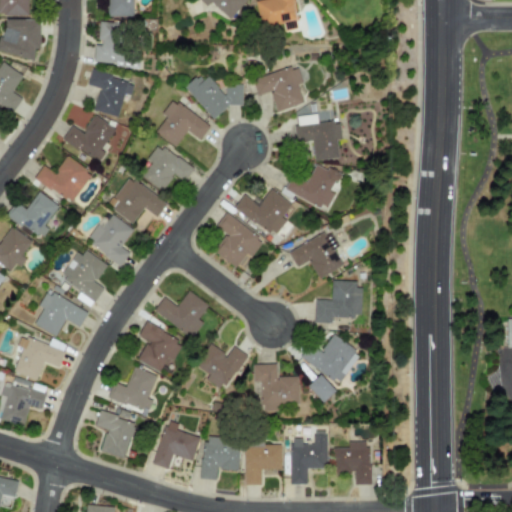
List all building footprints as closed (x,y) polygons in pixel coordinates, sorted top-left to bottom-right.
[(0,0),(0,15),(27,15),(26,0),(0,0)] [(105,0),(105,16),(131,16),(131,0),(105,0)] [(197,0),(205,6),(208,2),(229,20),(245,0),(197,0)] [(253,0),(258,27),(282,23),(283,31),(296,28),(291,0),(253,0)] [(38,49),(38,20),(2,19),(2,37),(0,37),(0,55),(32,56),(32,48),(38,49)] [(91,63),(137,67),(138,50),(119,48),(122,23),(98,21),(96,43),(93,42),(91,63)] [(0,104),(11,112),(20,98),(10,91),(20,76),(0,61),(0,104)] [(274,112),(301,103),(295,84),(300,83),(294,65),(250,79),(255,95),(268,91),(274,112)] [(115,117),(122,93),(128,95),(132,82),(89,70),(85,85),(97,88),(91,110),(115,117)] [(240,105),(240,85),(223,85),(223,96),(206,76),(204,77),(193,77),(182,86),(210,119),(227,105),(240,105)] [(207,127),(171,99),(159,114),(164,117),(153,132),(172,147),(185,130),(197,140),(207,127)] [(336,158),(335,141),(339,140),(337,121),(315,123),(314,114),(295,116),(296,125),(292,125),(293,142),(310,140),(311,160),(336,158)] [(68,125),(60,141),(98,161),(103,152),(100,150),(112,127),(90,116),(82,132),(68,125)] [(191,166),(154,144),(145,160),(148,162),(139,177),(161,190),(171,175),(182,181),(191,166)] [(41,165),(32,178),(69,203),(89,173),(64,156),(52,173),(41,165)] [(283,189),(324,210),(332,193),(330,192),(338,175),(314,163),(304,182),(290,174),(283,189)] [(141,208),(154,217),(164,203),(126,176),(105,206),(131,223),(141,208)] [(241,195),(232,207),(272,237),(284,220),(280,217),(289,205),(268,189),(256,206),(241,195)] [(56,205),(36,191),(24,209),(13,201),(4,214),(39,238),(46,229),(42,225),(56,205)] [(119,265),(127,253),(119,247),(131,229),(105,211),(85,241),(119,265)] [(211,252),(234,268),(244,253),(249,257),(261,240),(223,213),(213,226),(224,233),(211,252)] [(0,267),(7,272),(13,263),(16,265),(31,242),(8,227),(0,239),(0,267)] [(286,251),(294,267),(306,260),(316,278),(341,265),(331,248),(333,247),(324,231),(286,251)] [(105,265),(79,247),(58,277),(92,301),(101,288),(93,282),(105,265)] [(312,299),(312,322),(329,323),(329,316),(357,317),(358,281),(329,280),(329,300),(312,299)] [(32,324),(53,336),(62,319),(77,327),(85,312),(44,290),(36,306),(40,308),(32,324)] [(196,319),(206,304),(186,290),(175,306),(161,297),(151,311),(190,338),(200,323),(196,319)] [(318,351),(308,343),(298,357),(336,384),(357,354),(330,335),(318,351)] [(56,367),(62,352),(19,336),(15,346),(20,348),(11,371),(34,379),(41,361),(56,367)] [(193,366),(207,374),(203,380),(217,388),(221,382),(228,386),(246,356),(230,347),(225,355),(207,344),(193,366)] [(274,364),(251,364),(251,382),(258,382),(259,411),(277,410),(277,404),(296,404),(295,376),(274,376),(274,364)] [(154,375),(131,366),(124,386),(111,382),(106,397),(146,412),(150,399),(146,397),(154,375)] [(333,390),(318,374),(305,385),(320,402),(333,390)] [(26,406),(39,409),(43,394),(2,382),(0,389),(0,419),(21,425),(26,406)] [(122,458),(132,422),(97,411),(92,426),(104,429),(98,451),(122,458)] [(174,430),(176,423),(163,420),(150,464),(166,468),(170,455),(190,461),(197,437),(174,430)] [(288,484),(304,484),(304,469),(325,468),(324,430),(311,431),(311,443),(300,444),(300,438),(287,438),(288,484)] [(199,478),(214,479),(215,469),(235,470),(237,439),(201,437),(199,478)] [(330,474),(351,474),(352,484),(367,484),(366,441),(346,441),(346,447),(330,448),(330,474)] [(279,469),(278,445),(241,445),(242,485),(259,484),(258,469),(279,469)] [(16,481),(0,477),(0,494),(12,497),(16,481)]
